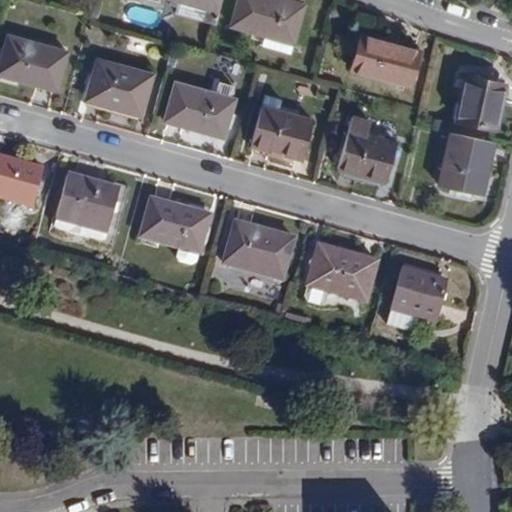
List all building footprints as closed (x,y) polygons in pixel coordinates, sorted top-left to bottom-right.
[(218,13),(221,0),(170,0),(179,2),(218,13)] [(237,0),(230,27),(259,35),(292,44),(302,5),(284,0),(237,0)] [(214,25),(218,13),(179,2),(177,15),(214,25)] [(292,44),(259,35),(256,44),(289,53),(292,44)] [(408,87),(418,52),(360,35),(351,70),(408,87)] [(0,75),(55,91),(66,52),(7,36),(0,60),(0,75)] [(139,117),(153,75),(98,60),(85,102),(139,117)] [(495,130),(504,85),(465,76),(456,121),(495,130)] [(233,100),(175,83),(165,122),(223,138),(233,100)] [(263,99),(261,106),(279,111),(281,104),(263,99)] [(279,111),(261,106),(249,147),(301,161),(312,120),(279,111)] [(397,144),(348,130),(337,170),(385,183),(397,144)] [(481,195),(492,142),(450,133),(438,186),(481,195)] [(42,169),(0,157),(0,198),(31,207),(42,169)] [(67,174),(56,220),(107,234),(111,217),(114,207),(119,188),(67,174)] [(140,238),(180,249),(198,254),(208,215),(150,198),(140,238)] [(107,234),(56,220),(53,229),(57,231),(102,243),(105,241),(107,234)] [(293,238),(234,221),(222,264),(281,280),(293,238)] [(376,262),(318,245),(306,286),(365,303),(376,262)] [(198,254),(180,249),(177,257),(179,262),(191,263),(195,262),(198,254)] [(435,323),(447,282),(401,269),(391,310),(435,323)]
